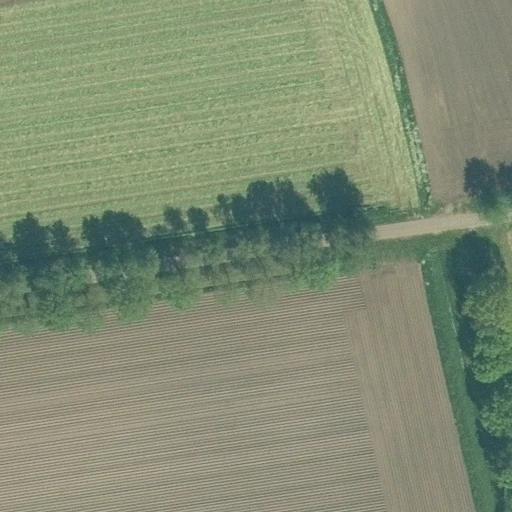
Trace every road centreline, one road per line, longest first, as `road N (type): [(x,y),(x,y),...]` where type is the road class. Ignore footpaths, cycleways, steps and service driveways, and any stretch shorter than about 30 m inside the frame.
road 1 (unclassified): [(511,211),(0,289)]
road 2 (track): [(436,222),(501,511)]
